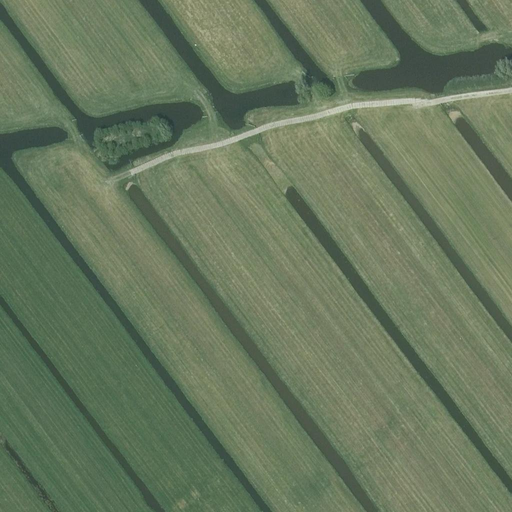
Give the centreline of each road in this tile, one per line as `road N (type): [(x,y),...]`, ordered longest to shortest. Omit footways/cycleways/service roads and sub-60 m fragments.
road 1 (track): [(226,142),(226,164),(286,217),(508,511)]
road 2 (track): [(113,180),(176,152),(351,105),(511,88)]
